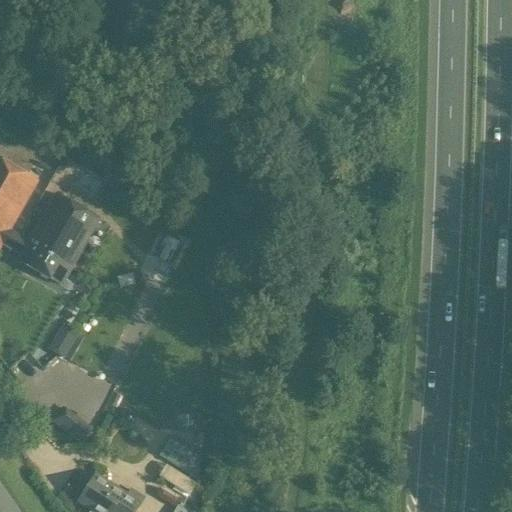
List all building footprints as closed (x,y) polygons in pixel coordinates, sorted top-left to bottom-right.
[(0,247),(1,246),(9,232),(37,184),(0,162),(0,247)] [(65,179),(75,185),(84,171),(74,165),(65,179)] [(9,232),(1,246),(20,257),(18,261),(61,286),(99,220),(56,195),(28,243),(9,232)] [(70,345),(56,337),(49,350),(63,358),(70,345)] [(159,456),(187,474),(191,468),(194,471),(201,461),(197,459),(199,456),(170,438),(159,456)] [(96,477),(82,498),(93,505),(89,511),(134,511),(139,505),(96,477)]
